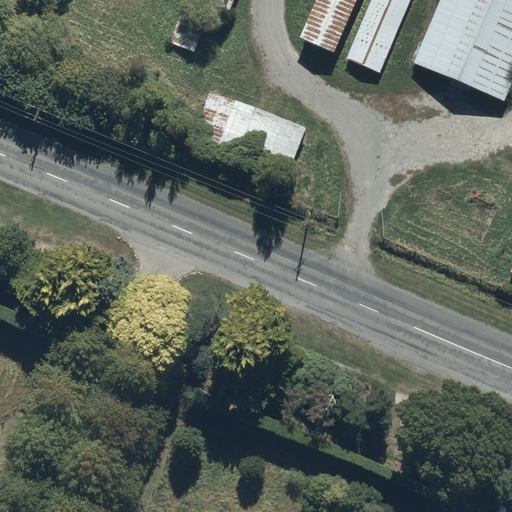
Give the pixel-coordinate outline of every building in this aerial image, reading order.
[(195,0),(231,17),(238,0),(195,0)] [(359,0),(321,0),(300,47),(332,61),(359,0)] [(373,0),(346,63),(380,77),(412,0),(373,0)] [(511,89),(511,0),(442,0),(414,70),(505,107),(511,89)] [(212,17),(185,6),(169,45),(196,56),(212,17)] [(305,135),(209,96),(189,145),(285,185),(305,135)]
